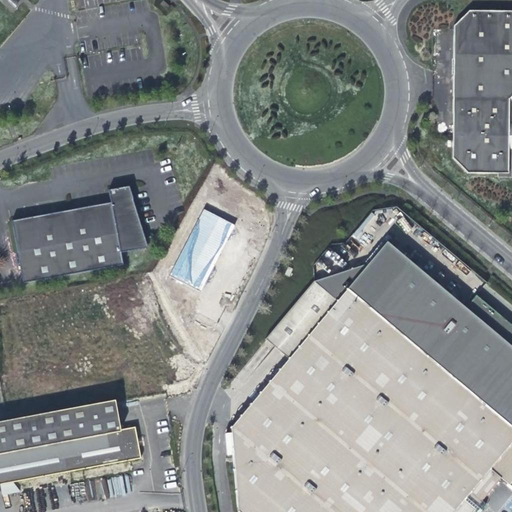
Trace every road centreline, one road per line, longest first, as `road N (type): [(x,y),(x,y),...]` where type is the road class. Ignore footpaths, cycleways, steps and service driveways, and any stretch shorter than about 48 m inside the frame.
road 1 (unclassified): [(286,181),(272,264),(200,411),(198,511)]
road 2 (residential): [(219,106),(127,113),(0,155)]
road 3 (tertiary): [(361,168),(406,182),(511,273)]
road 4 (tertiary): [(511,252),(419,175),(394,127)]
